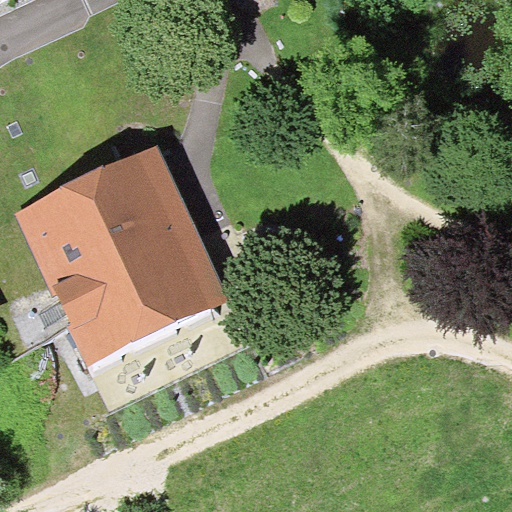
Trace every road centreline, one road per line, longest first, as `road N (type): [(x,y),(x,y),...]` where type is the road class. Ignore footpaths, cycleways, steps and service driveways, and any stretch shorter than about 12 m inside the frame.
road 1 (track): [(393,316),(81,489),(17,511)]
road 2 (track): [(393,316),(511,348)]
